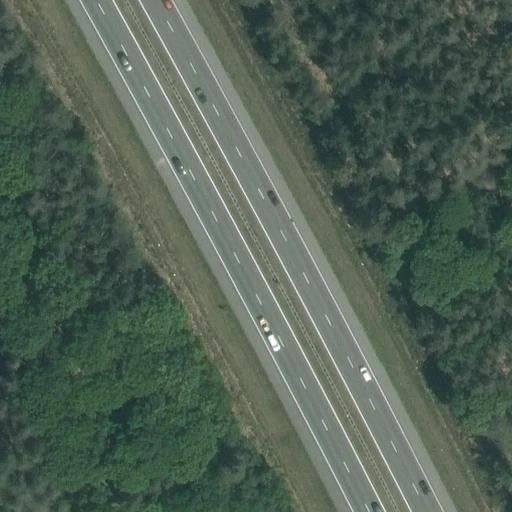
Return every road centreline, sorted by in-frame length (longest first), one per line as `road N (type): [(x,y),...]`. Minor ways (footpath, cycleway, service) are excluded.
road 1 (motorway): [(428,511),(151,0)]
road 2 (motorway): [(95,0),(368,511)]
road 3 (unclassified): [(118,511),(0,191)]
